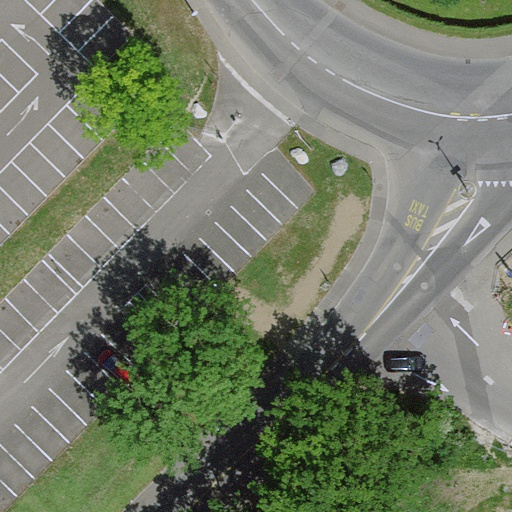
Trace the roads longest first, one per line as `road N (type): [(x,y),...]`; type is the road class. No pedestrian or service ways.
road 1 (residential): [(185,511),(398,298),(511,133)]
road 2 (tertiary): [(511,115),(455,118),(352,86),(303,53),(259,0)]
